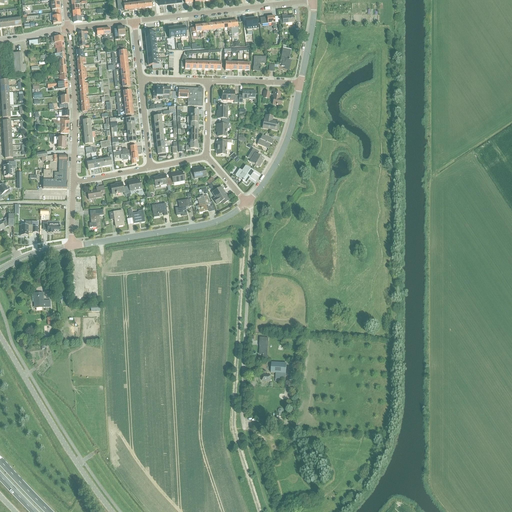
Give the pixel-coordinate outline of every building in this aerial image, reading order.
[(143,0),(144,2),(144,3),(144,8),(152,8),(150,0),(143,0)] [(51,3),(52,14),(60,13),(59,3),(51,3)] [(60,13),(52,14),(50,14),(50,21),(53,20),(53,24),(61,24),(60,13)] [(35,15),(34,15),(31,16),(23,16),(23,18),(24,28),(30,28),(30,24),(26,24),(26,22),(27,22),(26,18),(35,18),(35,15)] [(282,16),(283,24),(294,23),(293,16),(285,17),(285,15),(282,16)] [(274,17),(260,19),(261,25),(271,24),(271,26),(273,26),(273,30),(275,29),(274,17)] [(237,21),(230,22),(231,35),(231,37),(234,36),(234,34),(238,33),(237,21)] [(230,22),(223,23),(224,29),(227,29),(228,31),(229,31),(229,35),(231,35),(230,22)] [(114,29),(115,40),(120,40),(120,36),(125,36),(124,27),(117,28),(114,29)] [(185,27),(179,28),(180,38),(189,37),(188,31),(185,31),(185,27)] [(103,35),(104,38),(104,41),(113,41),(112,34),(110,34),(110,29),(103,29),(103,35)] [(149,33),(145,33),(145,39),(155,38),(154,29),(149,30),(149,33)] [(83,33),(78,33),(79,40),(85,40),(84,34),(87,34),(88,34),(87,31),(83,32),(83,33)] [(85,40),(79,40),(80,48),(85,47),(85,48),(89,48),(89,45),(85,46),(85,40)] [(291,61),(292,60),(289,59),(291,50),(283,49),(280,65),(282,65),(281,67),(289,68),(290,61),(291,61)] [(76,51),(77,59),(85,58),(84,53),(82,53),(81,50),(76,51)] [(13,53),(14,74),(26,73),(26,65),(23,65),(22,53),(13,53)] [(266,64),(266,57),(254,57),(254,67),(253,67),(253,71),(261,72),(261,66),(260,66),(260,64),(266,64)] [(77,59),(78,66),(83,66),(83,63),(85,63),(85,58),(77,59)] [(158,59),(148,60),(148,66),(152,66),(152,70),(161,69),(160,62),(158,63),(158,59)] [(182,62),(181,62),(181,68),(185,68),(185,69),(191,69),(191,62),(185,62),(185,59),(182,59),(182,62)] [(78,66),(78,74),(86,73),(86,68),(83,68),(83,66),(78,66)] [(78,74),(79,82),(84,81),(84,79),(87,78),(86,73),(78,74)] [(185,103),(187,103),(187,106),(202,107),(203,89),(201,89),(201,87),(198,87),(198,89),(178,88),(179,91),(178,98),(182,98),(182,100),(185,100),(185,103)] [(80,89),(80,97),(86,96),(85,94),(88,94),(88,88),(80,89)] [(162,99),(163,88),(156,88),(156,91),(152,91),(152,97),(152,99),(156,99),(156,96),(159,96),(159,100),(162,100),(162,99)] [(163,88),(162,96),(169,96),(169,99),(172,99),(176,99),(176,97),(175,97),(175,92),(172,92),(169,92),(169,88),(163,88)] [(234,103),(238,103),(238,96),(235,95),(235,91),(231,91),(231,92),(223,92),(223,101),(234,101),(234,103)] [(255,100),(255,91),(242,91),(242,96),(239,96),(239,103),(242,103),(243,100),(255,100)] [(273,105),(281,106),(282,99),(279,99),(281,93),(274,92),(272,101),(274,101),(273,105)] [(61,104),(59,105),(59,109),(68,108),(68,104),(69,104),(68,96),(61,97),(61,104)] [(80,97),(81,105),(89,104),(88,99),(86,99),(86,96),(80,97)] [(89,104),(81,105),(82,113),(87,112),(87,109),(89,109),(89,104)] [(222,119),(222,122),(229,122),(229,119),(227,119),(228,107),(219,107),(219,115),(217,115),(217,119),(222,119)] [(270,130),(277,131),(279,122),(272,121),(273,117),(266,116),(265,120),(264,119),(263,126),(271,127),(270,130)] [(229,122),(222,122),(222,125),(217,125),(217,129),(218,129),(218,137),(227,137),(227,125),(229,125),(229,122)] [(272,145),(273,141),(262,136),(261,140),(259,139),(258,144),(268,148),(270,144),(272,145)] [(56,148),(66,149),(66,138),(57,138),(54,138),(54,143),(52,143),(52,144),(57,145),(56,148)] [(217,143),(217,147),(218,147),(218,155),(226,155),(227,150),(231,150),(231,140),(222,140),(222,143),(217,143)] [(198,143),(190,143),(190,146),(186,146),(186,151),(194,151),(194,149),(198,149),(198,143)] [(124,150),(122,150),(122,155),(137,154),(136,147),(130,147),(130,151),(127,152),(127,150),(124,150)] [(164,148),(157,148),(158,155),(159,157),(166,157),(166,154),(165,154),(164,148)] [(250,162),(259,167),(264,159),(257,155),(259,152),(253,148),(248,157),(251,160),(250,162)] [(137,154),(122,155),(121,155),(121,160),(123,160),(128,160),(127,157),(131,156),(131,161),(131,165),(135,164),(135,161),(137,161),(137,154)] [(43,189),(67,190),(67,167),(68,167),(68,164),(67,164),(68,156),(53,156),(47,157),(41,157),(42,161),(45,161),(45,162),(49,162),(49,165),(49,170),(43,170),(43,174),(41,174),(41,177),(43,177),(43,189)] [(8,166),(3,166),(4,177),(12,177),(12,168),(16,168),(15,162),(8,162),(8,166)] [(236,176),(239,178),(247,183),(254,172),(245,167),(242,172),(240,170),(236,176)] [(192,169),(194,179),(206,177),(204,168),(197,170),(196,168),(192,169)] [(172,178),(169,179),(170,185),(173,185),(173,183),(184,181),(183,172),(175,174),(175,173),(171,173),(172,178)] [(170,185),(169,179),(166,179),(165,174),(161,175),(161,177),(153,178),(155,186),(166,184),(167,186),(170,185)] [(129,186),(126,187),(127,194),(128,194),(130,193),(130,192),(130,191),(141,189),(139,181),(132,182),(131,181),(128,182),(129,186)] [(124,194),(127,194),(126,187),(123,187),(122,183),(118,184),(118,185),(111,186),(112,195),(123,193),(124,194)] [(0,199),(10,192),(6,186),(5,187),(3,184),(2,185),(2,184),(0,185),(0,199)] [(105,194),(105,192),(104,186),(96,188),(96,190),(87,192),(88,200),(101,198),(101,195),(105,194)] [(229,199),(225,192),(222,187),(213,192),(218,199),(215,201),(217,205),(222,201),(224,204),(228,201),(227,200),(229,199)] [(199,197),(199,198),(198,199),(199,205),(197,206),(199,213),(208,211),(206,206),(210,205),(209,202),(208,202),(207,197),(204,197),(204,196),(199,197)] [(186,207),(192,206),(191,199),(179,201),(180,209),(176,209),(177,216),(182,215),(183,216),(187,215),(186,207)] [(164,216),(167,215),(166,203),(152,206),(154,217),(159,217),(159,213),(164,212),(164,216)] [(133,218),(134,224),(145,222),(143,211),(139,211),(139,213),(132,214),(131,209),(128,210),(130,219),(133,218)] [(99,216),(104,216),(103,210),(95,210),(96,213),(94,213),(94,216),(91,216),(92,223),(89,223),(90,228),(96,228),(96,229),(100,229),(99,216)] [(114,220),(115,227),(124,225),(122,210),(109,212),(110,220),(114,220)] [(0,231),(5,228),(8,226),(13,226),(13,227),(14,215),(8,215),(8,217),(4,219),(5,221),(2,223),(1,222),(0,222),(0,231)] [(32,222),(31,226),(21,225),(21,236),(28,236),(28,232),(32,232),(32,233),(37,233),(38,222),(32,222)] [(60,233),(60,226),(59,226),(59,223),(52,222),(52,224),(48,224),(48,225),(47,225),(47,232),(48,232),(48,234),(49,234),(51,234),(52,234),(53,234),(53,232),(60,233)] [(35,302),(35,308),(50,308),(50,301),(43,301),(43,294),(34,294),(34,302),(35,302)] [(267,355),(268,338),(260,338),(259,346),(260,346),(259,354),(263,355),(263,359),(267,359),(267,355)] [(275,379),(285,379),(286,364),(271,363),(271,373),(276,373),(275,379)]
